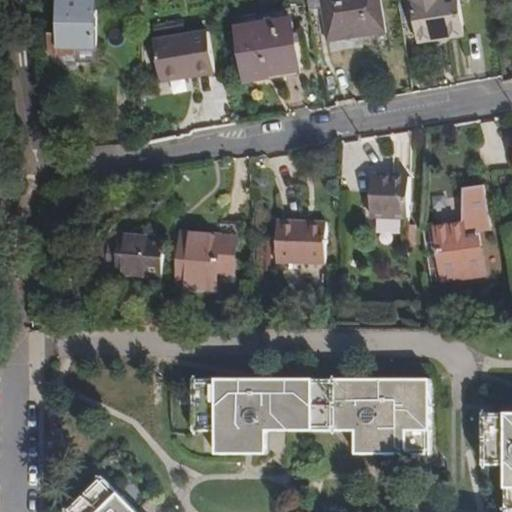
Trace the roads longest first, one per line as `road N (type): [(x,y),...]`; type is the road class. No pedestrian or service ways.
road 1 (residential): [(511,100),(53,178)]
road 2 (residential): [(23,0),(21,57),(35,141),(53,178)]
road 3 (residential): [(9,511),(13,344)]
